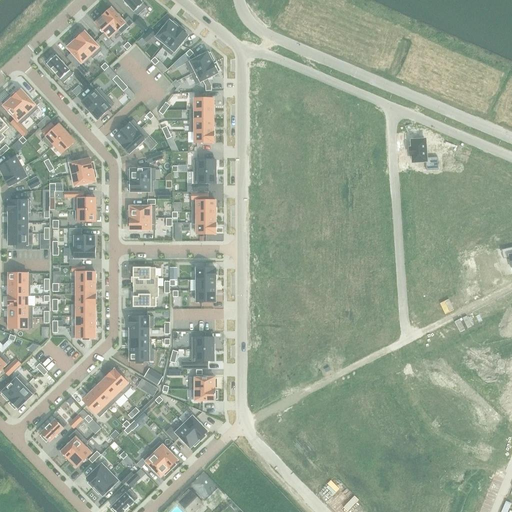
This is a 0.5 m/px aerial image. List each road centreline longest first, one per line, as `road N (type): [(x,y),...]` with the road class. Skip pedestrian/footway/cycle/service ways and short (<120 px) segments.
road 1 (residential): [(511,138),(271,36),(246,17),(239,0)]
road 2 (unknown): [(229,249),(222,161),(175,88),(162,0)]
road 3 (residential): [(393,107),(405,340)]
road 4 (residential): [(113,248),(111,336),(13,434)]
road 5 (residential): [(17,60),(112,163),(113,248)]
road 6 (residential): [(238,49),(240,249)]
road 7 (residential): [(405,340),(243,424)]
road 8 (residential): [(238,49),(263,51),(393,107)]
road 9 (residential): [(240,249),(239,408)]
road 10 (residential): [(145,511),(239,408)]
road 11 (residential): [(393,107),(511,158)]
road 12 (residential): [(240,249),(113,248)]
